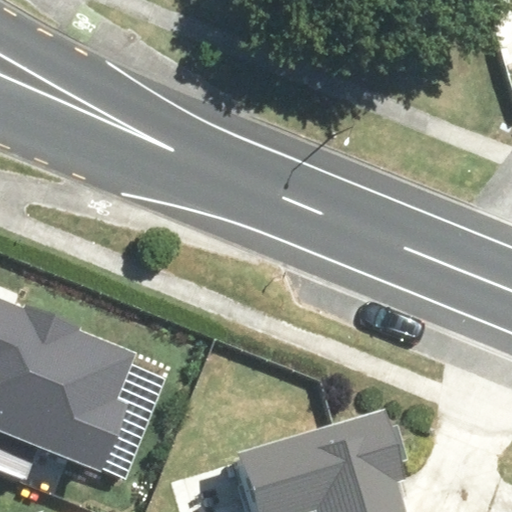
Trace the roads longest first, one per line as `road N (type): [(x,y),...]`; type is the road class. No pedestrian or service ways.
road 1 (tertiary): [(178,152),(486,281)]
road 2 (tertiary): [(0,30),(178,152)]
road 3 (tertiary): [(178,152),(0,102)]
